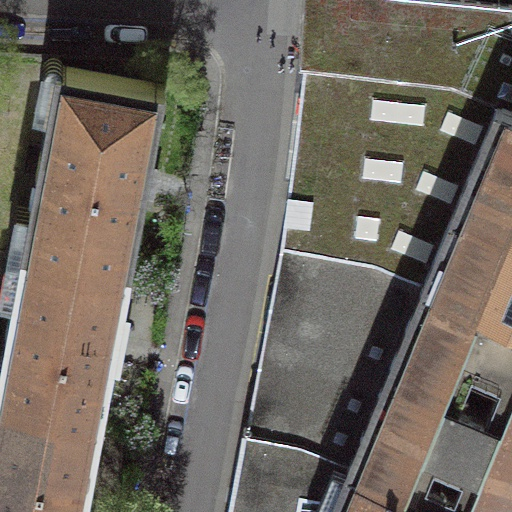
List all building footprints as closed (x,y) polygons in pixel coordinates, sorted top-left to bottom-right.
[(450,80),(511,106),(511,26),(511,27),(511,23),(511,4),(466,0),(307,0),(304,64),(450,80)] [(21,253),(129,274),(147,179),(165,85),(57,64),(21,253)] [(375,260),(511,317),(511,106),(450,80),(304,64),(289,182),(281,243),(375,260)] [(511,511),(511,317),(375,260),(281,243),(281,244),(299,248),(271,395),(253,392),(246,430),(301,441),(473,511),(511,511)] [(129,274),(21,253),(0,361),(0,399),(101,419),(115,346),(129,274)] [(83,511),(87,493),(101,419),(0,399),(0,511),(83,511)] [(473,511),(301,441),(246,430),(243,430),(227,511),(473,511)]
